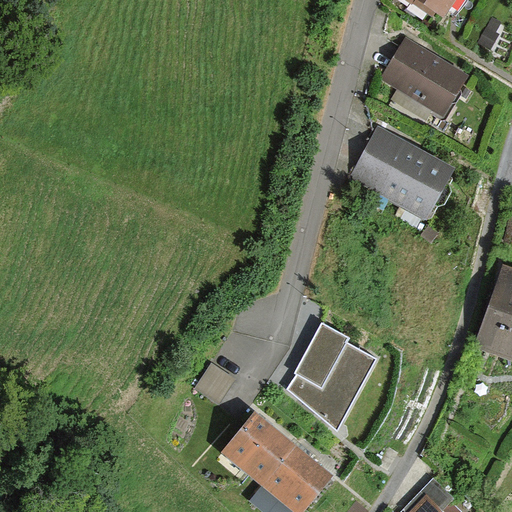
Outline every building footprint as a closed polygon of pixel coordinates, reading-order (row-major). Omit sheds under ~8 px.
[(460,0),(410,0),(445,23),(460,0)] [(471,77),(406,40),(383,81),(448,118),(471,77)] [(457,169),(380,130),(353,183),(431,222),(457,169)] [(511,271),(504,268),(479,346),(511,356),(511,271)] [(289,390),(339,432),(377,357),(347,342),(350,337),(323,324),(289,390)] [(214,365),(197,390),(220,405),(237,380),(214,365)] [(255,417),(226,452),(262,482),(291,447),(255,417)] [(291,447),(262,482),(299,511),(328,477),(291,447)] [(446,511),(455,503),(437,486),(412,511),(446,511)]
